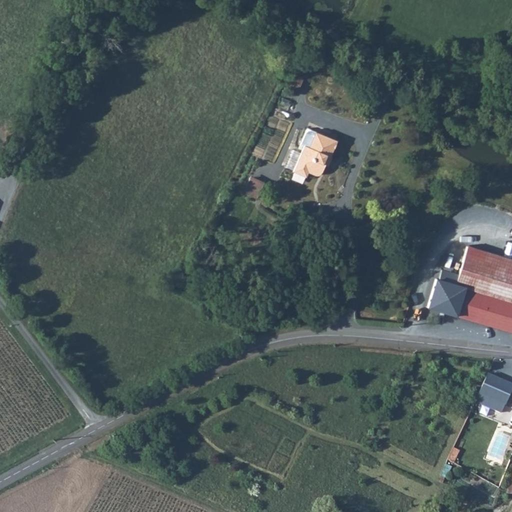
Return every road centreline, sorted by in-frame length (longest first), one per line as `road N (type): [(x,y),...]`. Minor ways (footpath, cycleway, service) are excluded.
road 1 (tertiary): [(511,351),(343,334),(283,339),(99,428)]
road 2 (unclassified): [(99,428),(0,304)]
